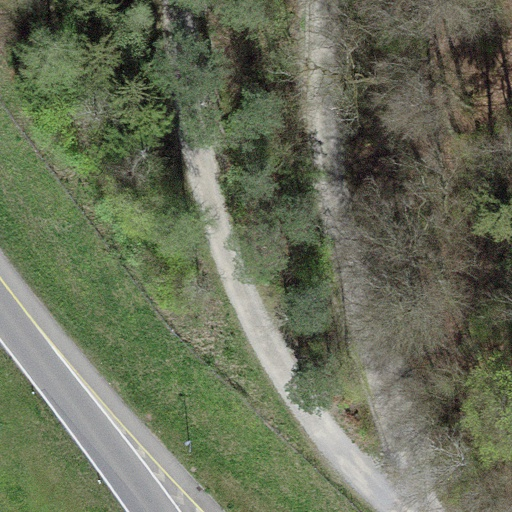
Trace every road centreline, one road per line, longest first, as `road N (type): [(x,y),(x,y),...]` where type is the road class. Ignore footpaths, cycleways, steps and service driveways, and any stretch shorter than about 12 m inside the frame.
road 1 (track): [(398,511),(350,467),(256,320),(199,147),(172,0)]
road 2 (track): [(320,0),(333,213),(363,339),(411,459),(417,511)]
road 3 (secondary): [(154,511),(0,299)]
